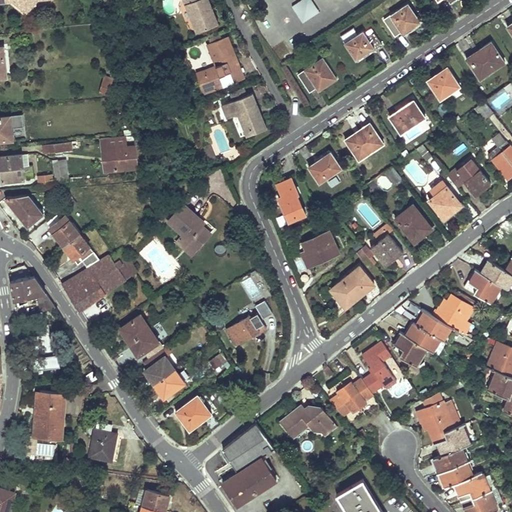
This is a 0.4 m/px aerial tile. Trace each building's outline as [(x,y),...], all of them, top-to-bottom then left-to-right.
[(0,0),(0,2),(5,2),(6,0),(11,0),(22,9),(30,0),(0,0)] [(26,12),(35,0),(30,0),(22,9),(26,12)] [(209,0),(185,0),(197,32),(218,23),(214,11),(210,13),(209,10),(212,8),(209,0)] [(311,0),(300,0),(291,7),(303,23),(320,11),(311,0)] [(408,3),(384,19),(395,35),(402,31),(403,33),(411,28),(408,24),(418,17),(408,3)] [(418,17),(408,24),(411,28),(420,21),(418,17)] [(373,47),(375,49),(382,44),(374,32),(367,37),(363,30),(345,42),(356,59),(373,47)] [(208,79),(201,81),(205,92),(235,80),(227,60),(237,57),(228,36),(208,43),(216,65),(204,70),(208,79)] [(505,62),(491,41),(466,57),(480,78),(505,62)] [(227,60),(235,80),(244,77),(237,57),(227,60)] [(323,58),(298,74),(310,91),(317,87),(327,80),(329,83),(337,78),(323,58)] [(430,83),(440,99),(460,85),(447,66),(439,72),(441,75),(430,83)] [(208,79),(204,70),(198,72),(201,81),(208,79)] [(439,72),(428,79),(430,83),(441,75),(439,72)] [(102,79),(99,90),(109,93),(112,82),(102,79)] [(327,80),(317,87),(319,91),(329,83),(327,80)] [(244,85),(229,91),(232,100),(247,93),(244,85)] [(232,100),(227,102),(233,116),(239,113),(247,134),(265,127),(261,114),(258,115),(256,111),(258,110),(251,92),(247,93),(232,100)] [(497,109),(509,102),(504,94),(492,102),(497,109)] [(413,99),(402,107),(403,110),(415,101),(413,99)] [(474,107),(485,119),(493,111),(484,100),(474,107)] [(403,110),(402,107),(389,115),(401,132),(425,116),(415,101),(403,110)] [(223,103),(228,117),(233,116),(227,102),(223,103)] [(0,140),(13,139),(10,115),(0,116),(0,140)] [(451,133),(458,128),(454,121),(443,129),(446,133),(449,131),(451,133)] [(384,142),(370,122),(345,138),(359,159),(384,142)] [(500,132),(492,138),(498,146),(506,140),(500,132)] [(109,147),(112,170),(139,166),(135,134),(109,137),(109,136),(101,137),(102,148),(109,147)] [(76,145),(76,140),(43,144),(44,152),(71,149),(71,145),(76,145)] [(499,167),(508,178),(511,174),(511,147),(506,140),(498,146),(502,151),(493,159),(499,167)] [(204,145),(207,154),(213,152),(209,143),(204,145)] [(416,148),(425,160),(432,156),(423,143),(416,148)] [(498,146),(488,154),(493,159),(502,151),(498,146)] [(109,147),(102,148),(105,170),(112,170),(109,147)] [(234,156),(232,150),(221,155),(223,160),(234,156)] [(342,167),(331,151),(308,166),(319,182),(342,167)] [(23,166),(22,154),(0,156),(0,158),(2,181),(24,178),(33,177),(32,165),(23,166)] [(66,160),(58,161),(58,159),(52,160),(54,175),(68,173),(66,160)] [(454,170),(448,175),(458,187),(464,182),(475,196),(491,184),(472,161),(457,173),(454,170)] [(53,182),(52,173),(38,175),(39,183),(53,182)] [(68,173),(54,175),(55,183),(69,181),(68,173)] [(283,203),(282,204),(289,222),(306,214),(297,193),(298,193),(292,178),(278,184),(282,195),(280,196),(283,203)] [(442,180),(431,189),(435,194),(429,199),(444,218),(453,211),(450,208),(459,201),(442,180)] [(365,191),(362,186),(356,190),(360,195),(365,191)] [(30,224),(43,213),(28,193),(7,196),(5,197),(23,220),(25,219),(30,224)] [(462,204),(459,201),(450,208),(453,211),(462,204)] [(185,202),(168,220),(183,235),(181,236),(194,249),(211,231),(203,224),(197,218),(199,216),(185,202)] [(423,232),(424,234),(432,227),(413,203),(395,217),(413,239),(423,232)] [(65,215),(50,227),(54,232),(56,230),(61,237),(59,238),(64,245),(79,233),(65,215)] [(386,224),(373,232),(378,239),(391,230),(386,224)] [(329,228),(302,240),(308,253),(303,255),(308,267),(340,253),(329,228)] [(396,257),(403,251),(388,232),(370,247),(383,263),(394,254),(396,257)] [(423,232),(413,239),(415,242),(424,234),(423,232)] [(99,258),(79,233),(64,245),(69,252),(72,250),(76,256),(74,258),(78,263),(82,260),(87,266),(99,258)] [(181,236),(177,241),(190,253),(194,249),(181,236)] [(121,247),(88,267),(105,292),(137,270),(121,247)] [(361,247),(357,250),(362,256),(366,253),(361,247)] [(394,254),(383,263),(386,266),(396,257),(394,254)] [(483,265),(480,271),(501,284),(508,288),(511,280),(511,273),(504,268),(489,259),(485,266),(483,265)] [(331,288),(346,307),(358,297),(375,283),(359,264),(331,288)] [(105,292),(88,267),(62,284),(64,286),(65,285),(74,299),(80,309),(105,292)] [(244,275),(252,288),(266,280),(258,268),(244,275)] [(474,268),(463,286),(474,292),(477,286),(469,281),(476,269),(474,268)] [(490,302),(501,284),(480,271),(476,269),(469,281),(477,286),(474,292),(490,302)] [(34,276),(13,280),(15,292),(16,301),(38,296),(42,311),(47,309),(47,311),(56,308),(34,276)] [(440,283),(436,278),(430,282),(435,287),(440,283)] [(182,287),(178,281),(167,288),(171,294),(182,287)] [(475,299),(458,290),(456,293),(473,302),(475,299)] [(235,298),(238,304),(249,298),(246,292),(235,298)] [(474,306),(451,292),(447,299),(444,297),(439,306),(438,305),(433,314),(451,325),(459,330),(466,319),(474,306)] [(433,314),(422,308),(418,314),(421,315),(416,322),(442,338),(444,339),(451,325),(433,314)] [(250,314),(226,328),(236,344),(251,334),(252,336),(266,327),(257,312),(251,316),(250,314)] [(141,313),(120,328),(124,333),(129,341),(150,327),(141,313)] [(466,319),(459,330),(465,334),(472,322),(466,319)] [(406,334),(426,347),(433,351),(442,338),(416,322),(414,321),(410,328),(406,334)] [(36,366),(55,363),(48,322),(29,325),(32,341),(36,366)] [(129,341),(134,348),(137,346),(141,353),(159,340),(150,327),(129,341)] [(426,347),(406,334),(401,331),(397,337),(399,339),(396,344),(403,348),(399,355),(415,365),(426,347)] [(442,338),(433,351),(437,353),(446,340),(444,339),(442,338)] [(374,371),(363,378),(372,391),(383,384),(386,387),(397,380),(382,360),(391,354),(382,340),(362,354),(374,371)] [(511,346),(498,341),(495,346),(494,346),(491,354),(492,355),(487,366),(496,369),(511,375),(511,346)] [(148,368),(152,374),(149,376),(154,383),(175,368),(165,355),(171,350),(167,344),(147,358),(151,365),(148,368)] [(227,359),(222,351),(209,361),(214,369),(227,359)] [(154,383),(160,390),(163,388),(167,394),(184,381),(175,368),(154,383)] [(511,375),(496,369),(488,388),(509,397),(511,391),(511,390),(511,375)] [(87,375),(91,381),(97,378),(93,371),(89,374),(87,375)] [(338,394),(329,400),(342,415),(350,409),(352,412),(367,402),(365,399),(373,393),(372,391),(363,378),(362,377),(353,383),(351,380),(336,391),(338,394)] [(454,388),(464,384),(461,377),(452,383),(454,388)] [(64,392),(42,390),(40,410),(42,410),(42,415),(36,414),(34,436),(62,438),(63,417),(62,417),(64,392)] [(442,400),(438,390),(423,399),(426,406),(442,400)] [(212,412),(198,394),(176,410),(181,417),(183,417),(191,428),(203,419),(211,429),(219,423),(211,412),(212,412)] [(426,406),(416,411),(420,421),(421,421),(424,428),(428,427),(434,442),(436,441),(447,437),(444,430),(455,426),(449,413),(444,401),(444,399),(442,400),(426,406)] [(450,399),(444,401),(449,413),(454,411),(450,399)] [(317,400),(310,406),(312,407),(314,410),(320,404),(317,400)] [(164,417),(166,402),(156,401),(154,416),(164,417)] [(312,407),(310,406),(307,402),(303,405),(308,411),(312,407)] [(321,431),(334,421),(320,404),(314,410),(312,407),(308,411),(303,405),(301,403),(280,421),(293,437),(308,424),(314,430),(321,431)] [(183,417),(181,417),(190,429),(191,428),(183,417)] [(89,456),(112,461),(118,433),(111,432),(113,424),(98,421),(96,429),(95,428),(89,456)] [(277,449),(256,421),(223,448),(230,459),(237,471),(222,481),(231,494),(237,504),(277,479),(262,455),(263,454),(265,457),(277,449)] [(334,421),(321,431),(325,436),(338,426),(334,421)] [(461,446),(470,442),(462,423),(455,426),(444,430),(447,437),(436,441),(439,448),(441,454),(461,446)] [(365,433),(361,429),(357,432),(361,437),(365,433)] [(434,465),(437,472),(467,460),(461,446),(441,454),(433,457),(436,464),(434,465)] [(15,450),(9,448),(6,455),(14,457),(15,450)] [(473,474),(467,460),(437,472),(439,479),(443,477),(446,485),(454,481),(473,474)] [(46,473),(47,465),(29,463),(27,474),(36,475),(37,472),(46,473)] [(489,489),(481,470),(473,474),(454,481),(459,495),(470,490),(473,496),(474,496),(489,489)] [(348,511),(382,511),(362,478),(337,493),(348,511)] [(502,500),(497,486),(489,489),(474,496),(476,502),(464,506),(466,511),(487,511),(498,508),(496,502),(502,500)] [(0,511),(9,511),(15,492),(0,487),(0,511)] [(148,488),(143,504),(166,510),(168,502),(170,494),(148,488)] [(470,490),(459,495),(462,500),(473,496),(470,490)] [(473,496),(462,500),(464,506),(476,502),(474,496),(473,496)]
